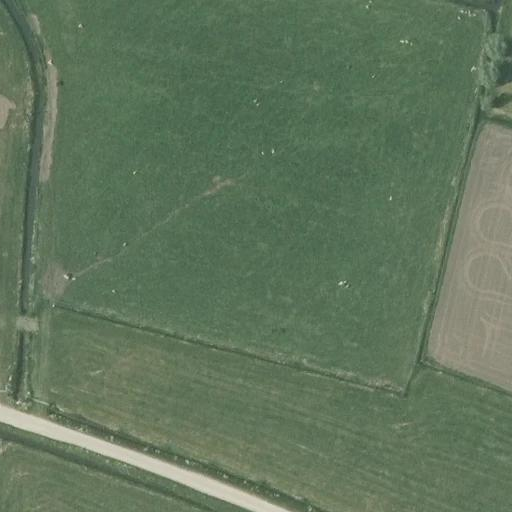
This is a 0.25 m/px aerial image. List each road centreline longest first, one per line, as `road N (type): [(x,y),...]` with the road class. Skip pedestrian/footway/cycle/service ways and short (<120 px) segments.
road 1 (track): [(0,60),(19,89),(0,351)]
road 2 (track): [(275,511),(0,416)]
